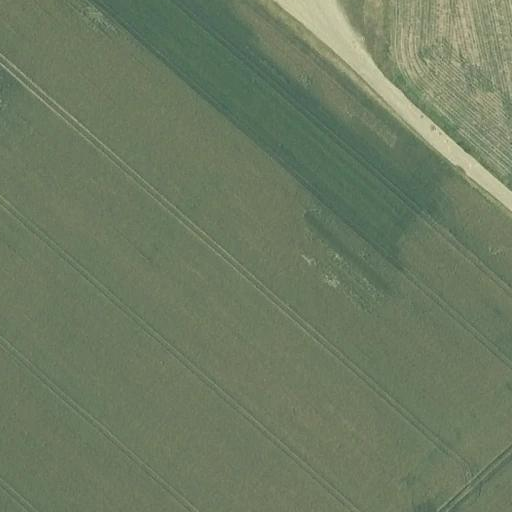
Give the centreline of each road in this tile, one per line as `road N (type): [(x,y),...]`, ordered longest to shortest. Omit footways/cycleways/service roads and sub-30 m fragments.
road 1 (track): [(511,202),(380,88),(333,0)]
road 2 (track): [(380,88),(275,0)]
